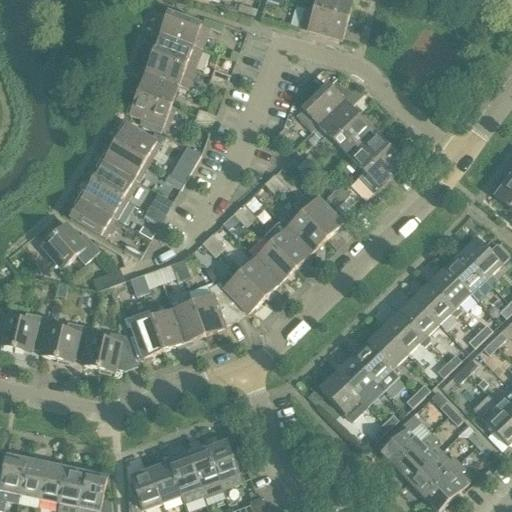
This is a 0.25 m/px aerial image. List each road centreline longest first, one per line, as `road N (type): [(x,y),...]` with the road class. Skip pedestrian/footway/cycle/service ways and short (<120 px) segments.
road 1 (residential): [(128,271),(183,252),(234,171),(281,46),(356,66),(462,157)]
road 2 (residential): [(247,373),(462,157)]
road 3 (residential): [(0,391),(114,411),(247,373)]
road 4 (residential): [(298,511),(247,373)]
